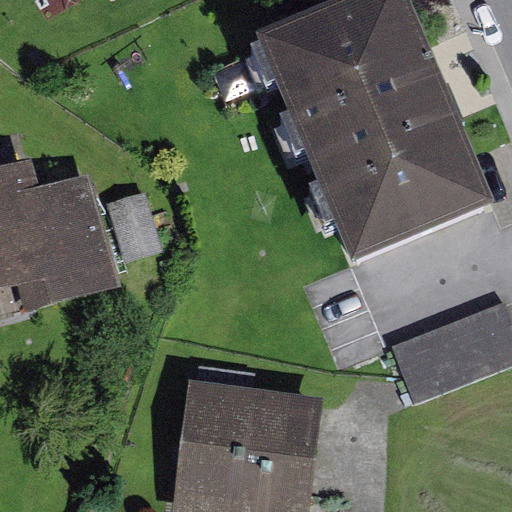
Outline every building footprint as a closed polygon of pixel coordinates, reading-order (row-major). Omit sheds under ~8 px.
[(116,0),(122,11),(140,0),(116,0)] [(400,0),(244,55),(328,295),(481,241),(450,151),(497,135),(460,29),(416,44),(400,0)] [(32,153),(0,161),(0,283),(24,277),(37,327),(134,301),(98,167),(40,182),(32,153)] [(418,407),(511,366),(511,311),(507,300),(393,349),(418,407)] [(321,511),(336,416),(204,395),(186,511),(321,511)]
